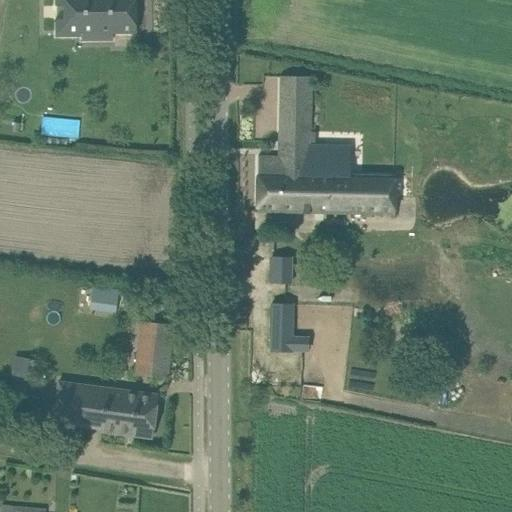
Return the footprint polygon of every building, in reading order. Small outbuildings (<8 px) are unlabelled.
[(54,0),(55,6),(57,6),(57,18),(55,18),(55,22),(55,37),(82,36),(82,40),(112,40),(112,33),(123,33),(135,33),(134,0),(54,0)] [(257,156),(256,211),(394,214),(394,174),(353,174),(353,145),(310,144),(311,76),(279,76),(278,156),(257,156)] [(314,260),(351,260),(352,252),(358,253),(359,242),(314,242),(314,260)] [(431,274),(431,259),(355,259),(355,279),(421,280),(420,274),(431,274)] [(118,290),(92,286),(89,310),(115,314),(118,290)] [(135,304),(131,286),(119,289),(124,307),(135,304)] [(396,287),(398,333),(438,332),(436,286),(396,287)] [(269,304),(269,350),(304,350),(304,338),(283,338),(283,304),(269,304)] [(166,378),(172,325),(140,321),(134,375),(166,378)] [(511,383),(443,370),(440,387),(437,409),(454,412),(511,421),(511,383)] [(157,394),(137,392),(77,384),(57,381),(51,422),(71,425),(100,429),(100,432),(131,436),(151,438),(157,394)]
